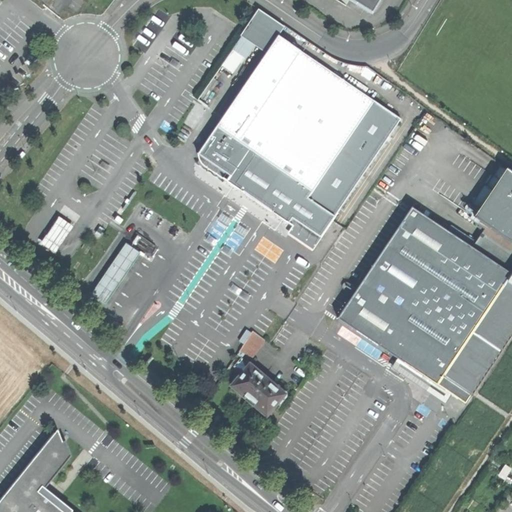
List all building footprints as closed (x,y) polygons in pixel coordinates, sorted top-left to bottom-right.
[(356,0),(375,11),(381,0),(356,0)] [(241,36),(267,54),(281,34),(285,28),(259,10),(241,36)] [(335,217),(403,117),(281,34),(267,54),(213,134),(258,165),(335,217)] [(258,165),(213,134),(199,155),(226,173),(223,179),(227,182),(243,193),(243,192),(273,212),(272,213),(293,227),(297,221),(322,237),(335,217),(258,165)] [(17,158),(20,160),(25,154),(27,152),(25,151),(24,150),(17,158)] [(511,175),(507,172),(477,217),(488,224),(474,246),(511,271),(511,175)] [(42,243),(57,253),(75,226),(60,216),(42,243)] [(313,250),(322,237),(297,221),(293,227),(288,234),(313,250)] [(136,231),(128,243),(152,259),(160,248),(136,231)] [(128,243),(93,294),(107,304),(142,252),(128,243)] [(246,344),(252,335),(246,332),(240,340),(246,344)] [(253,333),(252,335),(246,344),(241,350),(253,358),(260,348),(262,348),(266,342),(253,333)] [(393,368),(446,403),(453,393),(445,388),(437,383),(412,366),(399,358),(393,368)] [(252,363),(233,385),(243,393),(242,394),(252,403),(260,410),(261,409),(270,416),(280,403),(282,405),(288,399),(289,393),(288,390),(287,388),(280,383),(278,385),(252,363)] [(64,439),(59,430),(54,436),(0,502),(0,511),(74,511),(60,500),(59,499),(57,502),(50,497),(44,492),(54,480),(74,456),(68,442),(68,440),(66,442),(64,439)] [(511,469),(505,465),(498,476),(505,480),(511,469)]
